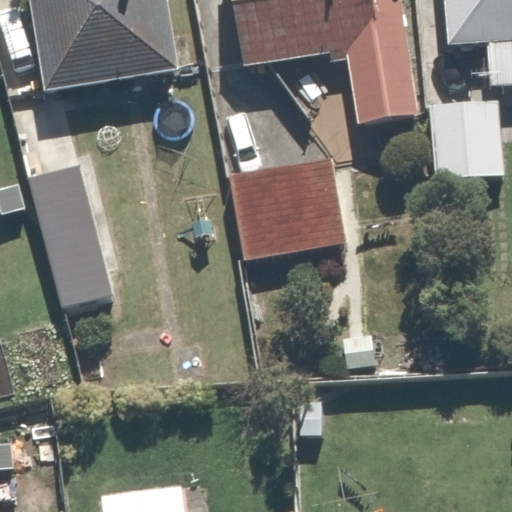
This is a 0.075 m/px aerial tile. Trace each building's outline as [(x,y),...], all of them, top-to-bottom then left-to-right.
[(31,0),(47,100),(184,78),(171,0),(31,0)] [(405,0),(230,0),(242,76),(344,61),(356,146),(426,135),(405,0)] [(511,0),(445,0),(449,49),(492,47),(495,107),(503,106),(511,105),(511,0)] [(503,106),(495,107),(433,110),(437,186),(507,182),(503,106)] [(89,159),(23,176),(60,321),(126,304),(89,159)] [(339,159),(232,180),(252,276),(358,254),(339,159)] [(20,438),(0,438),(0,483),(21,483),(20,438)] [(197,511),(195,490),(103,499),(104,511),(197,511)]
